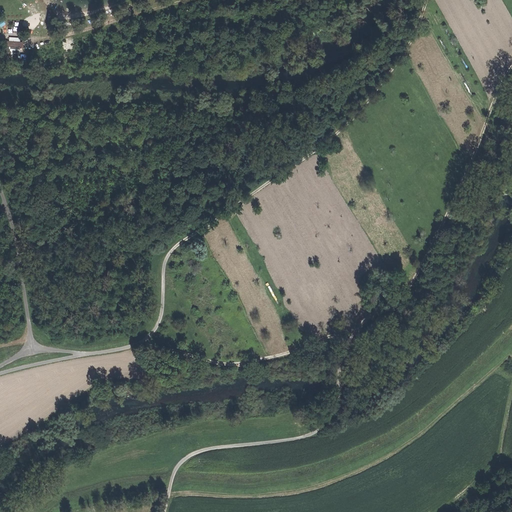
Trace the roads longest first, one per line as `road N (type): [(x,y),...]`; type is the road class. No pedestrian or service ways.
road 1 (track): [(511,341),(407,431),(355,463),(298,481),(146,482),(78,492),(39,511)]
road 2 (track): [(421,0),(398,59),(327,142),(171,252),(160,322),(148,342)]
road 3 (track): [(348,335),(329,421),(314,433),(199,447),(178,464),(164,511)]
road 4 (track): [(370,316),(407,292),(511,62)]
road 5 (track): [(148,342),(212,364),(263,361),(348,335)]
road 6 (track): [(3,206),(33,346)]
